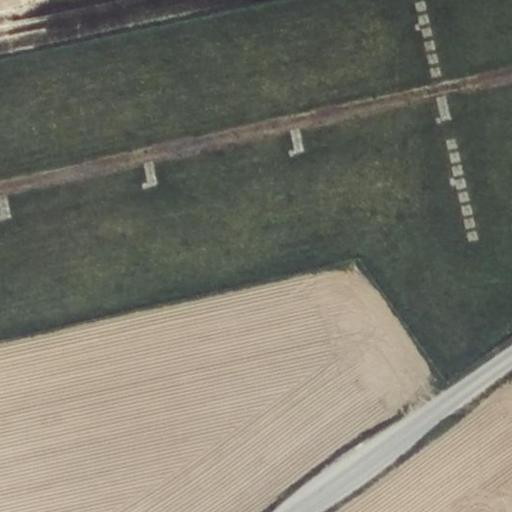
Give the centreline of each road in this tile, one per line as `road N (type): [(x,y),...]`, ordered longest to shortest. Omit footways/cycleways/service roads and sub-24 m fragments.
road 1 (unknown): [(511,87),(0,199)]
road 2 (track): [(511,357),(292,511)]
